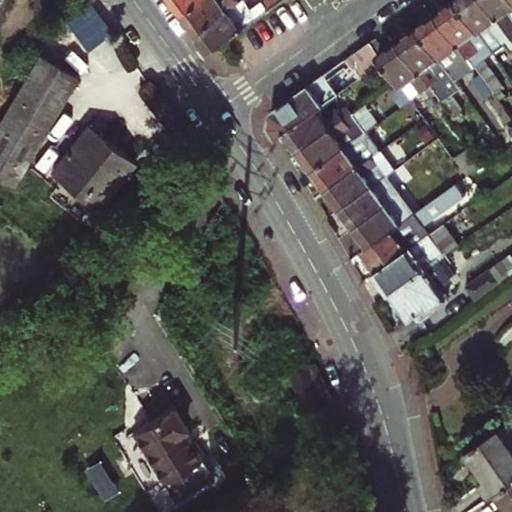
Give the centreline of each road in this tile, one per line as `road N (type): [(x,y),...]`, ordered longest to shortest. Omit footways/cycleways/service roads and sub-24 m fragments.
road 1 (secondary): [(370,383),(282,213),(215,111)]
road 2 (residential): [(215,111),(374,0)]
road 3 (secondary): [(215,111),(133,0)]
road 4 (secondary): [(370,383),(404,511)]
